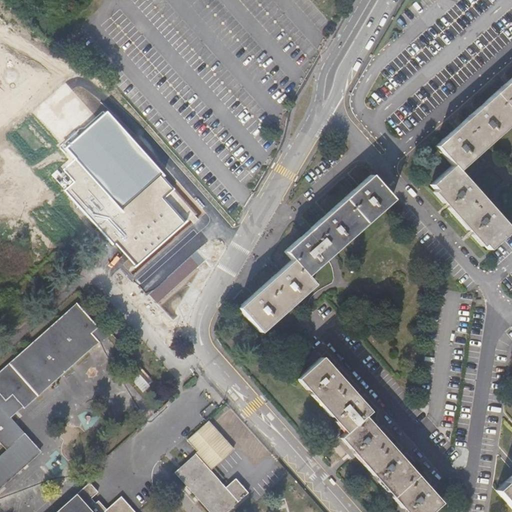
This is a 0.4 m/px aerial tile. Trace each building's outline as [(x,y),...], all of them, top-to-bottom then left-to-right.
[(511,84),(438,149),(455,167),(475,149),(479,147),(511,117),(511,84)] [(134,272),(135,273),(188,226),(187,225),(185,227),(164,203),(153,190),(163,181),(164,180),(108,117),(64,155),(73,165),(64,173),(75,186),(65,194),(113,250),(117,246),(137,269),(134,272)] [(489,251),(511,232),(495,213),(492,210),(489,206),(472,187),(469,183),(466,180),(455,167),(433,186),(450,206),(471,230),(489,251)] [(250,301),(241,309),(262,334),(305,295),(316,285),(312,281),(309,277),(328,260),(330,258),(395,200),(373,176),(368,181),(360,188),(356,191),(329,216),(324,221),(314,229),(305,237),(287,253),(294,261),(282,272),(277,277),(255,296),(250,301)] [(174,194),(163,181),(153,190),(164,203),(174,194)] [(0,377),(0,431),(13,447),(0,458),(0,488),(45,448),(18,417),(112,334),(85,303),(0,377)] [(321,356),(316,351),(314,353),(308,358),(314,366),(299,381),(306,389),(347,434),(339,442),(348,451),(349,453),(403,511),(432,511),(441,504),(372,428),(364,420),(371,412),(359,398),(356,394),(335,372),(331,368),(321,356)] [(143,390),(154,380),(143,368),(132,378),(143,390)] [(227,489),(211,471),(235,451),(211,422),(189,440),(200,453),(176,473),(209,511),(229,511),(250,494),(237,479),(227,489)] [(511,472),(494,489),(511,509),(511,472)] [(92,498),(100,492),(91,483),(58,511),(136,511),(123,497),(108,510),(100,501),(96,504),(92,498)]
